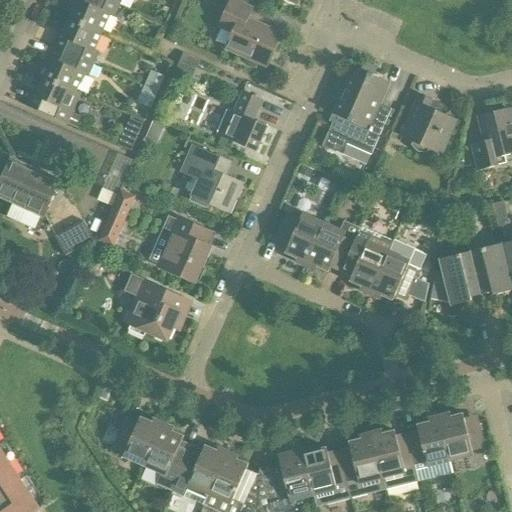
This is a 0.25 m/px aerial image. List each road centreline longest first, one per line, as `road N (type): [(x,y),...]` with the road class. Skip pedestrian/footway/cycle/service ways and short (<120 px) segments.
road 1 (residential): [(243,263),(343,31)]
road 2 (residential): [(189,392),(245,416),(395,385)]
road 3 (residential): [(395,385),(380,325),(243,263)]
road 4 (residential): [(343,31),(456,80),(511,77)]
road 5 (residential): [(189,392),(243,263)]
road 6 (residential): [(395,385),(511,356)]
